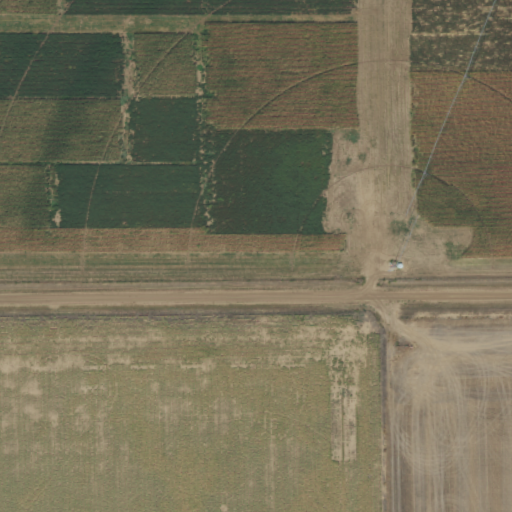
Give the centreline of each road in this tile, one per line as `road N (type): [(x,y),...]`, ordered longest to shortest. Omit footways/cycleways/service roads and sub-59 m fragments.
road 1 (residential): [(0,295),(511,293)]
road 2 (residential): [(405,511),(404,293)]
